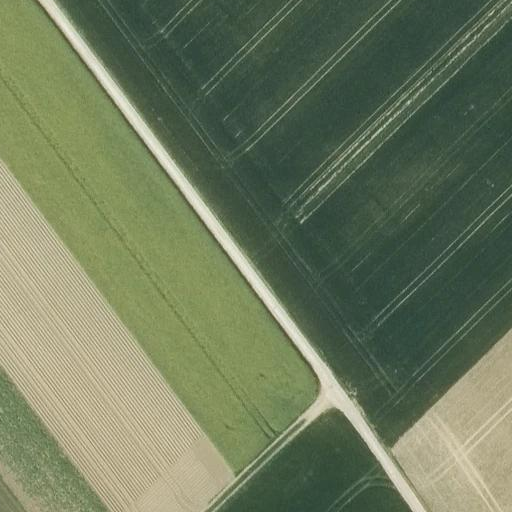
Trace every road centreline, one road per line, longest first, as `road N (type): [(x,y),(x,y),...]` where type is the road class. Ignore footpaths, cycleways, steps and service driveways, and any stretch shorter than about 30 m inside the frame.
road 1 (track): [(415,511),(40,0)]
road 2 (track): [(212,511),(334,394)]
